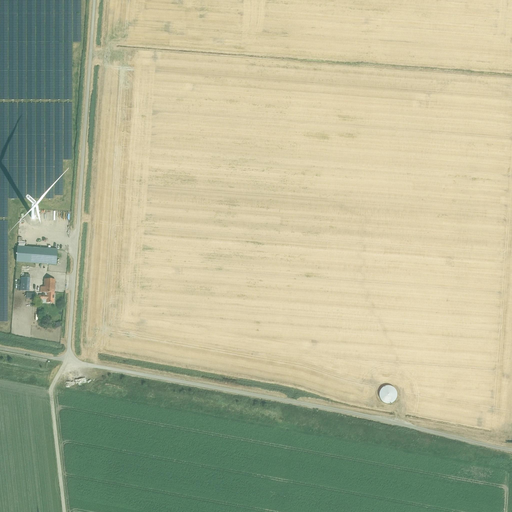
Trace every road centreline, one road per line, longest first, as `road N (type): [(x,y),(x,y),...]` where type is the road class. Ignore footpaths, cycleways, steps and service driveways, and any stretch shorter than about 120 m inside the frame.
road 1 (unclassified): [(511,451),(67,360)]
road 2 (unclassified): [(67,360),(94,0)]
